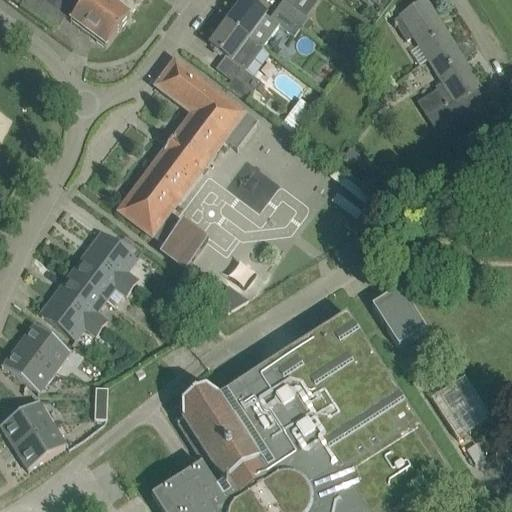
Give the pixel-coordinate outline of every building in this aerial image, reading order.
[(64,0),(46,0),(45,3),(63,15),(71,4),(64,0)] [(88,0),(70,24),(106,51),(144,0),(88,0)] [(281,0),(289,6),(282,16),(301,31),(309,20),(294,9),(300,0),(281,0)] [(244,2),(227,25),(263,51),(280,28),(295,39),(301,31),(282,16),(275,25),(244,2)] [(414,40),(429,63),(453,47),(426,4),(394,24),(407,44),(414,40)] [(227,25),(210,48),(225,59),(241,71),(254,80),(270,58),(262,52),(263,51),(227,25)] [(435,90),(446,107),(427,119),(437,134),(465,117),(458,105),(480,91),(453,47),(429,63),(443,85),(435,90)] [(162,255),(187,274),(209,244),(184,225),(176,236),(163,226),(224,145),(238,155),(258,127),(175,65),(156,90),(192,118),(119,216),(165,250),(162,255)] [(241,71),(234,80),(254,95),(261,85),(254,80),(241,71)] [(291,114),(281,129),(293,138),(304,123),(291,114)] [(136,263),(118,250),(102,238),(41,319),(75,345),(85,332),(96,340),(108,325),(97,317),(116,292),(127,300),(138,285),(126,277),(136,263)] [(373,310),(399,351),(426,333),(400,292),(373,310)] [(217,309),(230,319),(249,307),(230,294),(217,309)] [(204,468),(152,501),(158,511),(405,511),(453,482),(347,319),(219,401),(206,394),(182,409),(182,417),(176,421),(176,420),(175,422),(176,423),(179,421),(181,425),(178,427),(204,468)] [(34,327),(18,349),(55,377),(72,355),(71,355),(70,356),(35,329),(36,328),(34,327)] [(18,349),(1,371),(2,372),(3,371),(39,397),(38,398),(39,399),(55,377),(18,349)] [(96,397),(96,400),(99,400),(108,401),(108,394),(108,393),(102,393),(96,392),(96,397)] [(96,400),(95,408),(107,409),(108,401),(99,400),(96,400)] [(0,435),(12,455),(52,431),(38,407),(37,408),(37,409),(0,431),(0,435)] [(107,409),(95,408),(95,416),(107,416),(107,409)] [(107,416),(95,416),(95,424),(107,424),(107,416)] [(52,431),(12,455),(26,479),(27,478),(27,477),(64,454),(65,455),(66,454),(52,431)] [(477,447),(467,454),(475,466),(485,460),(477,447)]
